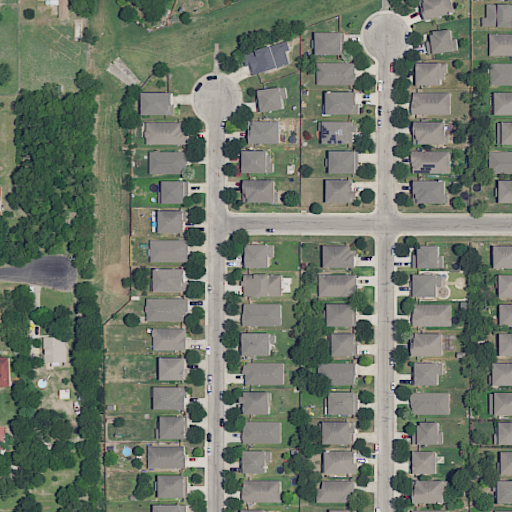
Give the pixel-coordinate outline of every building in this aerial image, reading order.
[(68,0),(58,0),(59,18),(68,18),(68,0)] [(420,0),(426,20),(456,12),(452,0),(420,0)] [(511,26),(511,4),(486,4),(486,18),(482,18),(482,26),(511,26)] [(453,52),(452,29),(432,30),(432,40),(427,40),(427,53),(453,52)] [(343,55),(343,32),(316,32),(316,54),(343,55)] [(489,55),(511,55),(511,33),(490,33),(489,55)] [(251,75),(290,64),(287,51),(290,50),(288,41),(246,52),(251,75)] [(511,62),(489,63),(490,85),(511,84),(511,62)] [(355,63),(317,63),(317,84),(355,84),(355,63)] [(415,85),(445,85),(445,63),(415,63),(415,85)] [(256,90),(259,113),(284,109),(281,87),(256,90)] [(358,91),(325,92),(325,114),(358,114),(358,91)] [(174,92),(142,93),(143,115),(174,115),(174,92)] [(450,113),(450,92),(413,92),(414,114),(450,113)] [(511,92),(495,92),(495,115),(511,114),(511,92)] [(281,143),(281,120),(248,121),(249,144),(281,143)] [(323,122),(323,144),(355,143),(354,121),(323,122)] [(446,121),(414,121),(413,144),(446,144),(446,121)] [(511,121),(497,122),(497,144),(511,143),(511,121)] [(187,144),(187,122),(146,122),(146,144),(187,144)] [(273,173),(273,162),(268,162),(268,150),(242,150),(242,173),(273,173)] [(356,173),(356,151),(330,150),(330,173),(356,173)] [(149,173),(187,174),(187,152),(149,151),(149,173)] [(412,173),(450,173),(450,151),(412,151),(412,173)] [(511,172),(511,151),(490,151),(489,172),(511,172)] [(276,180),(244,179),(244,202),(275,203),(276,180)] [(355,180),(327,179),(327,202),(355,203),(355,180)] [(511,202),(511,179),(500,180),(499,203),(511,202)] [(185,204),(186,181),(162,180),(162,191),(158,191),(158,203),(185,204)] [(445,180),(413,180),(414,203),(446,202),(445,180)] [(184,210),(159,210),(159,233),(184,232),(184,210)] [(150,240),(151,262),(188,261),(188,240),(150,240)] [(244,267),(269,268),(269,244),(244,244),(244,267)] [(324,267),(354,268),(355,245),(325,245),(324,267)] [(412,267),(442,268),(442,245),(420,245),(420,255),(413,254),(412,267)] [(494,268),(511,268),(511,245),(495,245),(494,268)] [(186,268),(153,269),(153,292),(187,292),(186,268)] [(282,296),(282,273),(243,274),(244,297),(282,296)] [(357,274),(319,275),(319,296),(358,296),(357,274)] [(412,274),(413,297),(445,296),(445,274),(412,274)] [(498,297),(511,296),(511,274),(497,275),(498,297)] [(188,299),(146,298),(146,321),(184,321),(184,313),(188,313),(188,299)] [(328,326),(354,326),(354,304),(328,303),(328,326)] [(281,304),(243,304),(243,325),(281,325),(281,304)] [(451,304),(414,304),(413,325),(451,326),(451,304)] [(511,326),(511,304),(500,304),(501,327),(511,326)] [(186,350),(187,329),(153,328),(153,349),(186,350)] [(242,356),(272,355),(271,333),(241,333),(242,356)] [(355,356),(355,333),(332,333),(332,356),(355,356)] [(444,333),(412,333),(411,356),(443,356),(444,333)] [(511,333),(500,333),(500,356),(511,355),(511,333)] [(43,337),(44,362),(67,362),(66,336),(43,337)] [(0,386),(10,386),(9,357),(0,357),(0,386)] [(186,358),(160,357),(160,380),(186,380),(186,358)] [(284,363),(245,362),(244,383),(283,384),(284,363)] [(319,384),(355,384),(356,363),(319,362),(319,384)] [(413,385),(438,385),(439,363),(414,362),(413,385)] [(511,362),(493,362),(493,386),(511,385),(511,362)] [(186,410),(187,387),(155,386),(154,409),(186,410)] [(270,414),(270,392),(242,392),(242,414),(270,414)] [(356,392),(326,392),(327,414),(356,414),(356,392)] [(449,393),(411,392),(411,413),(449,414),(449,393)] [(496,415),(511,414),(511,392),(495,393),(496,415)] [(186,438),(186,416),(158,416),(158,439),(186,438)] [(281,422),(243,421),(243,442),(281,443),(281,422)] [(323,444),(351,444),(351,433),(355,434),(355,421),(324,421),(323,444)] [(413,444),(441,445),(442,422),(419,421),(419,431),(413,431),(413,444)] [(511,444),(511,421),(496,421),(495,444),(511,444)] [(186,467),(185,445),(148,446),(149,468),(186,467)] [(244,473),(267,473),(267,451),(244,450),(244,473)] [(357,451),(325,450),(325,473),(356,474),(357,451)] [(437,473),(437,451),(412,451),(413,474),(437,473)] [(501,474),(511,474),(511,451),(502,451),(501,474)] [(159,497),(186,497),(186,475),(159,475),(159,497)] [(281,480),(244,480),(245,502),(281,501),(281,480)] [(355,481),(323,480),(323,488),(317,488),(316,502),(355,502),(355,481)] [(415,503),(444,503),(445,480),(415,480),(415,503)] [(511,502),(511,480),(498,481),(498,503),(511,502)]
